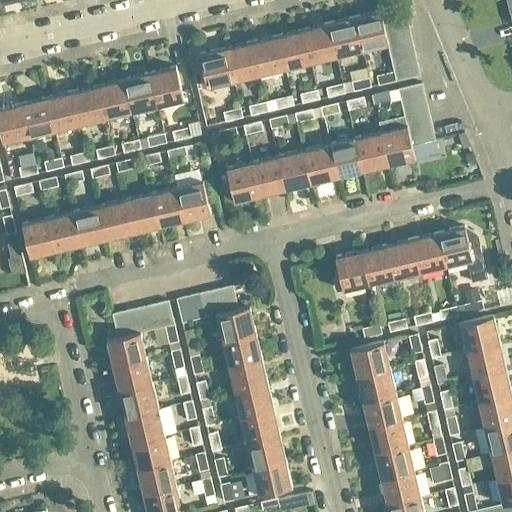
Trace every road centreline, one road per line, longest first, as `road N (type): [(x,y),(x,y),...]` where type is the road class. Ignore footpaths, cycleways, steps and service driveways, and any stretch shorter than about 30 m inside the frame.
road 1 (residential): [(336,511),(272,239)]
road 2 (residential): [(272,239),(510,182)]
road 3 (residential): [(0,315),(53,303),(90,457)]
road 4 (residential): [(201,0),(0,48)]
road 5 (residential): [(74,286),(272,239)]
road 6 (residential): [(484,114),(438,0)]
